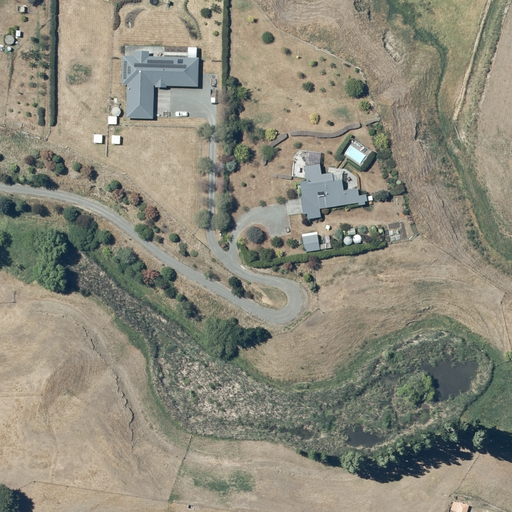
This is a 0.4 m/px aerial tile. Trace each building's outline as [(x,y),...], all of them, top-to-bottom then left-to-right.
[(147,50),(131,50),(131,55),(120,55),(119,82),(126,82),(125,117),(151,118),(152,87),(165,87),(165,85),(195,86),(196,58),(147,56),(147,50)] [(370,150),(352,139),(342,156),(359,167),(370,150)] [(304,178),(296,179),(300,213),(304,212),(304,219),(319,217),(317,208),(355,203),(355,204),(362,204),(361,188),(339,191),(337,173),(319,175),(317,164),(303,166),(304,178)] [(316,249),(315,234),(298,236),(300,251),(316,249)] [(467,511),(469,502),(453,499),(451,508),(457,509),(456,511),(467,511)]
